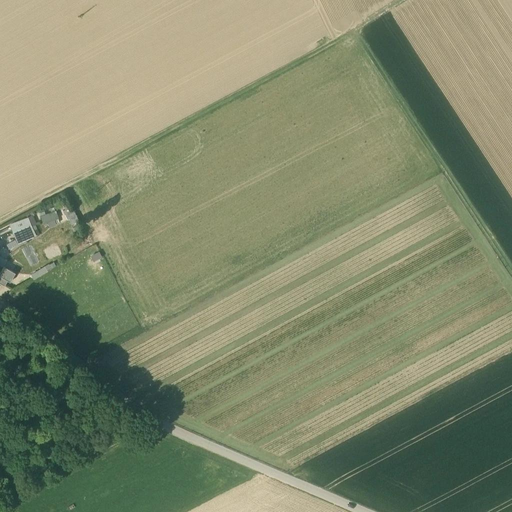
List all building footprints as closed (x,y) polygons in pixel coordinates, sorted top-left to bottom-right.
[(43,223),(48,222),(49,227),(59,224),(55,210),(41,215),(43,223)] [(12,233),(30,225),(27,218),(9,225),(12,233)] [(30,225),(12,233),(15,240),(23,237),(25,241),(35,236),(30,225)] [(3,266),(2,268),(2,269),(0,272),(0,283),(4,286),(7,281),(9,282),(15,273),(3,266)] [(31,274),(34,279),(48,271),(45,266),(31,274)]
